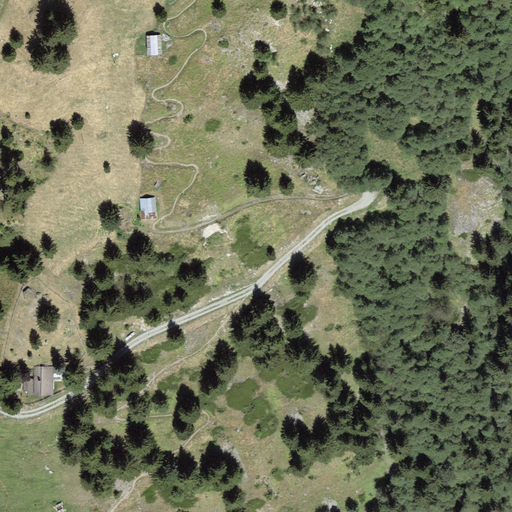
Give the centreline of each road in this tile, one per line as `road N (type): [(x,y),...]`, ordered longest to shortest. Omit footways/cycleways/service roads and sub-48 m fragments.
road 1 (track): [(0,405),(19,414),(59,403),(147,335),(254,288)]
road 2 (track): [(254,288),(336,215),(369,200),(367,190)]
